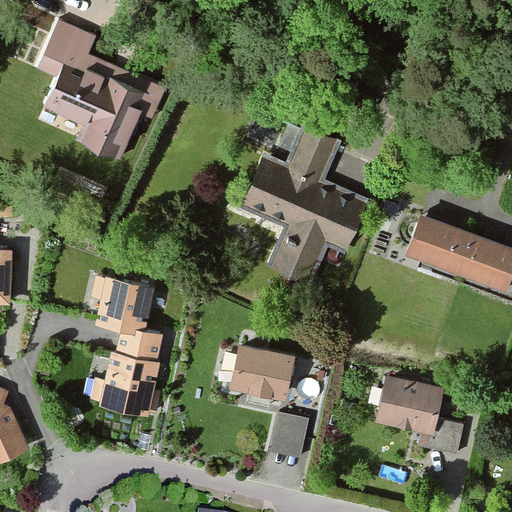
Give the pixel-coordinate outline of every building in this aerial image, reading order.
[(95,34),(55,17),(33,67),(53,76),(37,112),(72,128),(67,139),(121,162),(153,89),(84,59),(95,34)] [(343,138),(308,123),(290,162),(269,153),(247,201),(292,222),(271,267),(306,283),(328,236),(348,245),(370,197),(325,176),(343,138)] [(511,265),(511,242),(419,210),(404,252),(504,287),(511,265)] [(0,298),(11,299),(12,244),(0,243),(0,298)] [(163,327),(147,323),(156,282),(106,271),(96,322),(121,324),(117,345),(111,344),(105,372),(98,370),(92,396),(157,409),(162,387),(153,385),(159,357),(157,356),(163,327)] [(288,357),(234,347),(226,391),(280,400),(288,357)] [(438,390),(382,377),(371,423),(428,436),(438,390)] [(0,459),(31,444),(10,404),(6,402),(12,390),(0,384),(0,459)] [(305,418),(276,413),(268,453),(298,458),(305,418)] [(462,444),(463,416),(436,415),(435,443),(462,444)]
